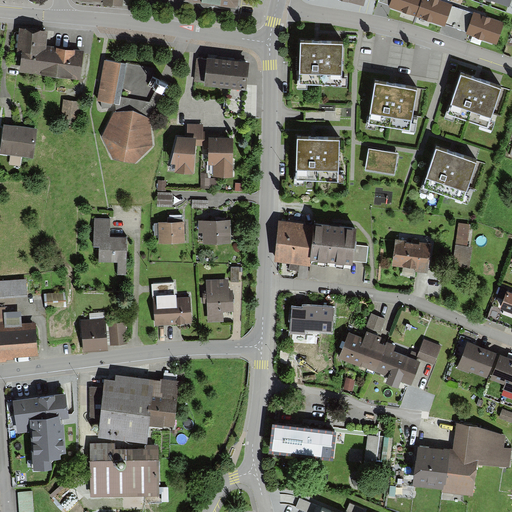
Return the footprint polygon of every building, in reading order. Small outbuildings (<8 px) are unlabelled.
[(184,0),(184,1),(201,3),(201,5),(202,6),(204,7),(205,8),(206,8),(208,8),(210,7),(210,6),(237,10),(238,0),(184,0)] [(391,0),(389,5),(389,7),(415,17),(421,0),(391,0)] [(452,4),(440,0),(421,0),(415,17),(444,27),(445,24),(452,6),(452,4)] [(466,31),(473,13),(452,6),(445,24),(466,31)] [(473,12),(473,13),(466,31),(465,34),(497,45),(505,23),(473,12)] [(22,53),(44,55),(45,50),(46,33),(18,31),(16,53),(22,53)] [(342,42),(300,41),(300,83),(341,84),(342,42)] [(44,55),(43,76),(61,77),(63,52),(45,50),(44,55)] [(63,52),(61,77),(77,79),(79,53),(63,52)] [(43,76),(44,55),(22,53),(20,74),(43,76)] [(207,59),(196,58),(194,81),(204,82),(204,86),(247,91),(249,62),(208,58),(207,59)] [(112,107),(113,112),(102,137),(114,159),(136,163),(152,146),(150,118),(169,85),(153,77),(149,86),(156,90),(150,102),(122,97),(127,64),(103,61),(97,101),(101,102),(102,109),(112,107)] [(501,87),(461,73),(448,113),(488,126),(501,87)] [(415,91),(374,85),(368,126),(410,132),(415,91)] [(76,103),(62,102),(60,123),(74,125),(76,103)] [(204,148),(209,148),(209,138),(219,138),(219,133),(202,132),(203,125),(187,125),(187,138),(196,138),(196,145),(204,145),(204,148)] [(36,130),(4,126),(0,151),(0,154),(32,159),(36,130)] [(340,138),(298,136),(296,178),(338,180),(340,138)] [(187,138),(177,137),(170,164),(175,165),(175,173),(194,174),(196,145),(196,138),(187,138)] [(219,138),(209,138),(209,148),(208,165),(213,166),(213,177),(232,177),(233,138),(219,138)] [(477,160),(438,147),(425,185),(464,198),(477,160)] [(398,154),(369,149),(366,171),(395,176),(398,154)] [(208,173),(201,173),(201,189),(216,189),(216,178),(208,178),(208,173)] [(156,193),(165,193),(165,182),(155,182),(156,193)] [(207,201),(191,201),(191,210),(206,210),(207,201)] [(98,263),(116,263),(116,276),(128,276),(128,239),(109,239),(109,220),(93,220),(93,248),(98,248),(98,263)] [(309,262),(313,224),(279,221),(275,262),(309,265),(309,262)] [(230,222),(198,222),(198,233),(202,233),(202,244),(230,244),(230,222)] [(183,224),(153,225),(154,236),(158,236),(158,245),(184,244),(183,224)] [(313,224),(309,262),(351,266),(352,261),(366,263),(368,247),(355,246),(357,228),(313,224)] [(469,226),(457,224),(455,246),(466,247),(469,226)] [(406,243),(406,241),(396,240),(393,266),(416,269),(416,272),(427,273),(431,243),(419,242),(419,245),(406,243)] [(466,247),(455,246),(452,266),(469,268),(471,248),(466,247)] [(240,268),(231,267),(231,281),(240,282),(240,268)] [(228,290),(228,279),(207,280),(207,294),(204,294),(204,304),(208,304),(208,322),(222,321),(222,312),(233,311),(233,290),(228,290)] [(25,282),(0,282),(0,297),(26,296),(25,282)] [(175,284),(151,285),(153,326),(191,324),(189,298),(176,299),(175,284)] [(49,306),(68,306),(68,291),(48,291),(49,306)] [(500,310),(511,314),(511,295),(507,293),(500,310)] [(302,310),(290,309),(289,334),(318,336),(318,332),(331,333),(333,308),(302,306),(302,310)] [(3,308),(0,308),(0,362),(10,361),(9,358),(36,356),(33,324),(20,325),(19,313),(4,314),(3,308)] [(81,321),(83,353),(106,352),(105,319),(100,320),(100,313),(89,314),(89,321),(81,321)] [(374,336),(377,337),(384,320),(370,314),(360,338),(363,339),(366,333),(374,336)] [(124,324),(108,324),(109,345),(125,344),(124,324)] [(361,368),(374,336),(366,333),(363,339),(360,338),(348,333),(338,358),(361,368)] [(387,378),(397,354),(393,352),(395,346),(386,343),(385,346),(378,344),(380,339),(377,337),(374,336),(361,368),(387,378)] [(419,359),(418,362),(408,386),(422,392),(440,347),(423,340),(416,358),(419,359)] [(495,354),(467,343),(457,369),(485,380),(495,354)] [(397,354),(387,378),(408,386),(418,362),(397,354)] [(511,360),(500,356),(490,381),(511,389),(511,360)] [(90,424),(99,425),(97,438),(145,443),(147,425),(174,428),(180,382),(159,380),(159,383),(115,378),(115,382),(103,380),(103,388),(89,388),(90,424)] [(63,394),(14,400),(18,431),(29,429),(27,415),(60,411),(61,416),(66,415),(63,394)] [(511,422),(511,414),(501,410),(498,419),(511,424),(511,422)] [(59,414),(30,417),(33,466),(52,465),(51,453),(61,452),(59,414)] [(504,438),(455,424),(452,452),(417,447),(412,487),(472,495),(476,463),(508,467),(510,449),(503,448),(504,438)] [(299,457),(302,429),(271,426),(268,454),(299,457)] [(302,429),(299,457),(330,461),(333,433),(302,429)] [(113,445),(88,445),(89,494),(125,494),(125,498),(158,497),(158,446),(144,447),(144,450),(113,450),(113,445)] [(36,511),(36,491),(22,491),(22,511),(36,511)]
